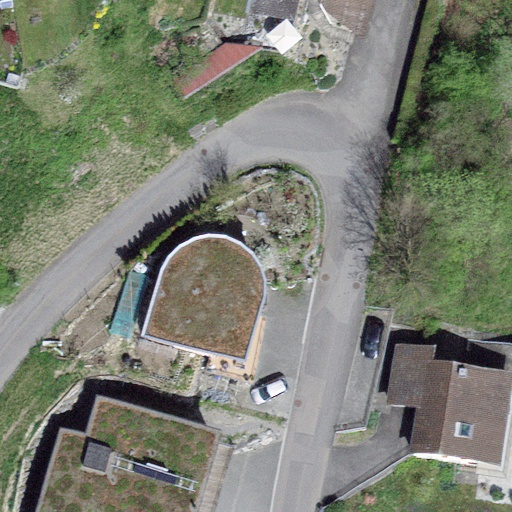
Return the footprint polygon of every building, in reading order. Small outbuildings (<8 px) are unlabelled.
[(293,0),(247,0),(245,9),(289,18),(293,0)] [(366,0),(326,0),(324,12),(356,39),(366,0)] [(167,272),(148,338),(243,366),(260,306),(260,288),(255,274),(244,259),(230,250),(213,247),(199,249),(180,257),(167,272)] [(392,406),(421,411),(414,460),(495,472),(508,382),(429,371),(431,356),(400,352),(392,406)] [(89,449),(64,441),(42,511),(193,511),(215,443),(101,409),(89,449)]
